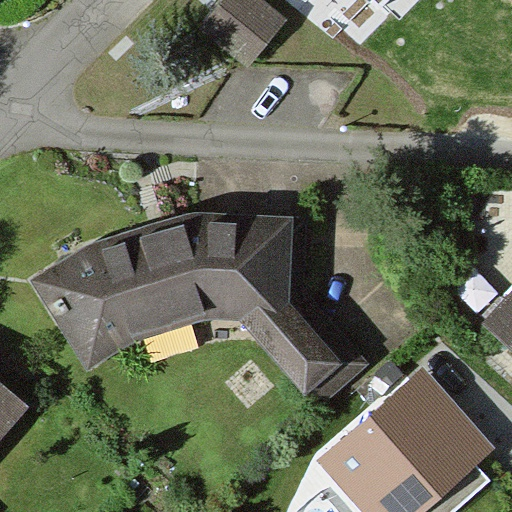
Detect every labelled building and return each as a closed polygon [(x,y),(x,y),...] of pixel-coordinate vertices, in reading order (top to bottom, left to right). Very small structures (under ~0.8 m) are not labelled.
[(292,28),(256,0),(233,0),(206,35),(255,73),(292,28)] [(114,239),(35,281),(96,374),(148,342),(212,320),(241,319),(316,409),(370,364),(307,298),(310,223),(245,212),(192,214),(114,239)] [(511,306),(493,327),(511,344),(511,306)] [(0,454),(41,405),(0,371),(0,454)] [(412,511),(487,447),(423,373),(325,458),(372,511),(412,511)]
